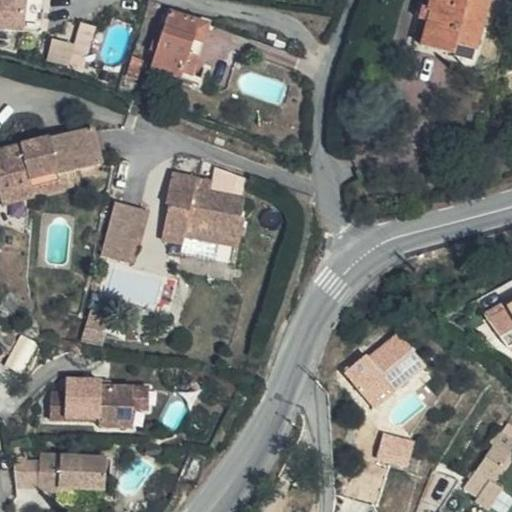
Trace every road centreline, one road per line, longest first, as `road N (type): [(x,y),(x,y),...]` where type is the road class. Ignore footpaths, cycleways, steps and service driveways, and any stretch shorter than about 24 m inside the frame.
road 1 (residential): [(333,189),(328,86),(354,0)]
road 2 (residential): [(333,189),(166,134)]
road 3 (secondary): [(511,204),(393,238),(360,257)]
road 4 (secondary): [(360,257),(321,305),(287,386)]
road 5 (secondary): [(287,386),(210,511)]
road 6 (residential): [(287,386),(310,395),(317,410),(327,511)]
